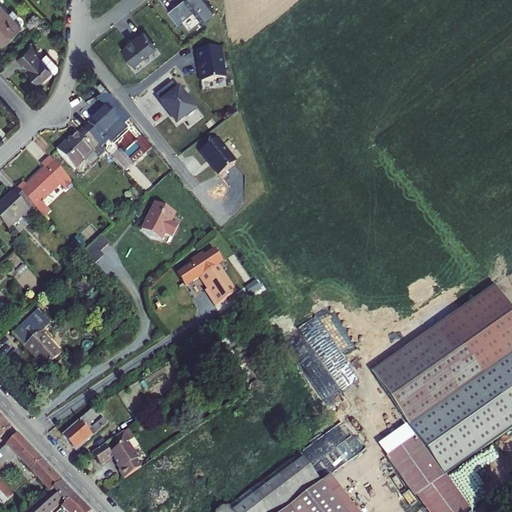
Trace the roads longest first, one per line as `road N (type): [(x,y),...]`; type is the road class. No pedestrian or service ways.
road 1 (residential): [(77,45),(195,188)]
road 2 (tertiary): [(0,398),(107,511)]
